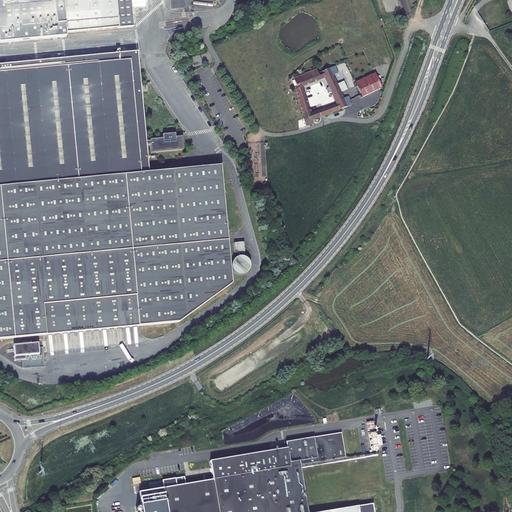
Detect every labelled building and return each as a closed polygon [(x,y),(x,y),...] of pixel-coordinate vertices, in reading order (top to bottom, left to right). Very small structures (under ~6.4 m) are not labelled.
[(0,0),(0,42),(66,36),(65,33),(133,27),(130,0),(0,0)] [(167,0),(168,1),(172,1),(172,9),(179,9),(178,2),(174,3),(174,0),(167,0)] [(0,338),(178,322),(232,283),(221,166),(149,173),(147,146),(146,141),(137,52),(0,64),(0,338)] [(294,87),(306,126),(313,124),(312,120),(320,117),(319,111),(310,114),(302,87),(325,79),(337,104),(323,109),(325,115),(348,107),(347,107),(351,105),(348,96),(343,98),(341,93),(348,89),(344,81),(341,82),(336,73),(337,72),(335,66),(330,69),(318,74),(317,69),(293,79),(296,86),(294,87)] [(355,83),(362,97),(382,88),(375,73),(355,83)] [(163,138),(150,139),(150,141),(151,145),(151,153),(184,150),(182,136),(175,137),(175,133),(163,134),(163,138)] [(241,256),(239,256),(237,257),(236,258),(234,259),(234,260),(233,262),(233,264),(233,266),(234,267),(235,269),(237,270),(238,270),(240,270),(242,270),(244,270),(245,268),(246,267),(247,266),(247,264),(247,262),(247,260),(246,259),(244,258),(243,257),(241,256)] [(373,420),(365,422),(367,432),(365,433),(368,450),(380,448),(376,426),(374,426),(373,420)] [(289,445),(212,459),(215,477),(166,485),(168,498),(170,511),(310,511),(303,462),(348,455),(344,430),(288,439),(289,445)] [(161,449),(150,450),(151,458),(161,457),(161,449)] [(170,511),(168,498),(158,499),(160,509),(145,511),(144,511),(170,511)]
